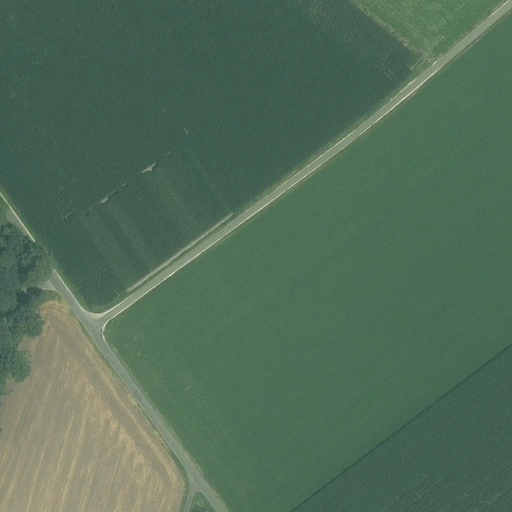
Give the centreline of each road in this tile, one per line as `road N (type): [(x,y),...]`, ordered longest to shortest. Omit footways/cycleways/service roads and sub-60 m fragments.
road 1 (unclassified): [(503,0),(91,328)]
road 2 (unclassified): [(91,328),(222,511)]
road 3 (unclassified): [(0,196),(91,328)]
